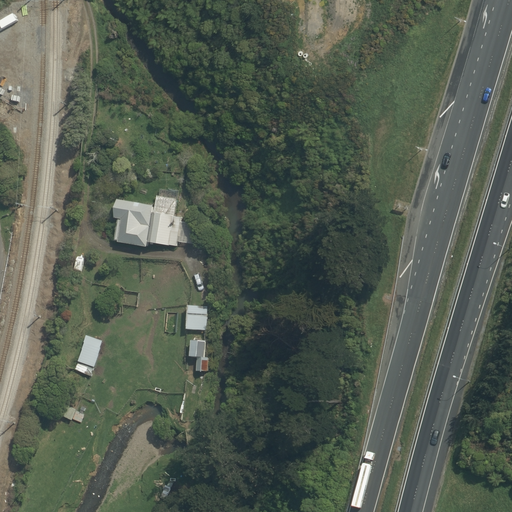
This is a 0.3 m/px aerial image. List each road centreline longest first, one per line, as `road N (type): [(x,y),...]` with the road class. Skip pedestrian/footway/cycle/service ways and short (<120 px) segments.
road 1 (motorway): [(361,511),(509,0)]
road 2 (motorway): [(511,157),(452,356)]
road 3 (motorway): [(511,171),(452,356)]
road 4 (motorway): [(452,356),(410,511)]
